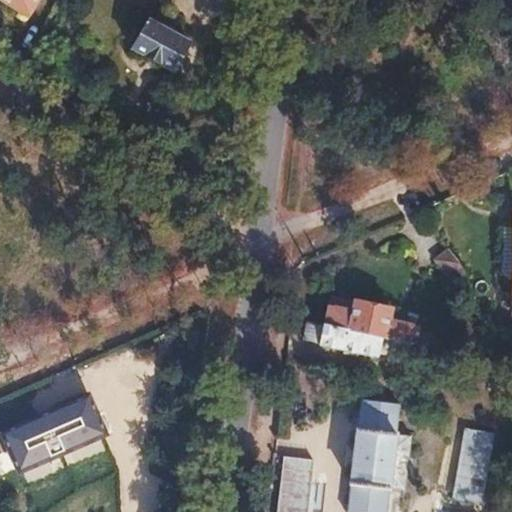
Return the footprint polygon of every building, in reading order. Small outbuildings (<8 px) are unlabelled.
[(1,0),(31,17),(41,0),(1,0)] [(147,20),(131,48),(174,73),(190,44),(168,31),(172,24),(160,17),(155,24),(147,20)] [(448,249),(434,259),(451,283),(465,273),(448,249)] [(331,301),(326,329),(380,339),(426,348),(437,350),(438,342),(433,341),(434,336),(396,329),(397,321),(388,319),(389,312),(331,301)] [(306,325),(302,343),(377,357),(380,339),(326,329),(306,325)] [(348,490),(345,511),(384,511),(387,496),(388,489),(402,491),(410,436),(394,434),(399,406),(360,400),(348,490)] [(56,404),(0,429),(0,436),(10,459),(31,450),(28,443),(66,426),(56,404)]
